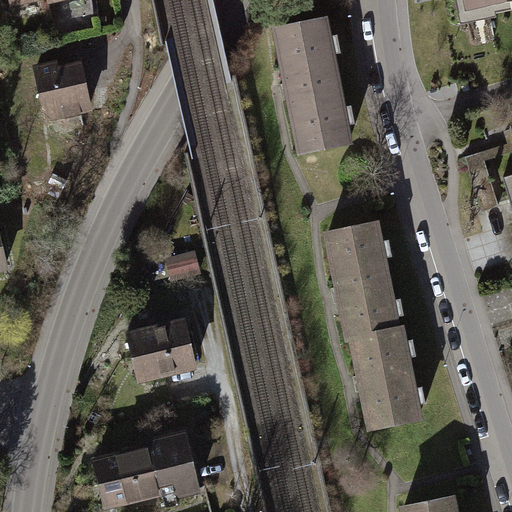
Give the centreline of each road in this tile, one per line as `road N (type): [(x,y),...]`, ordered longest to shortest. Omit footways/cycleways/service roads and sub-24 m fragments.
road 1 (residential): [(511,467),(406,122),(380,0)]
road 2 (secondary): [(40,421),(80,284),(140,158),(233,0)]
road 3 (track): [(248,511),(201,301)]
